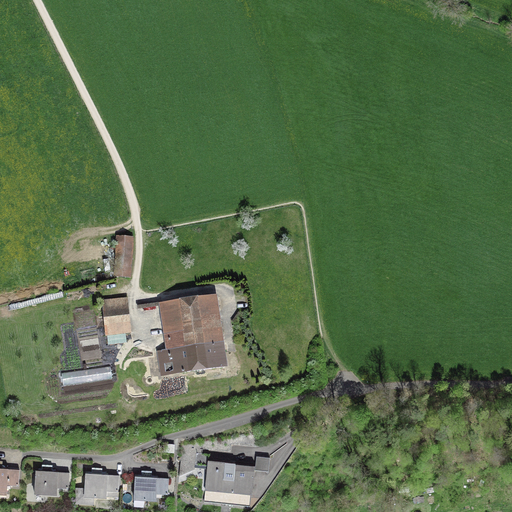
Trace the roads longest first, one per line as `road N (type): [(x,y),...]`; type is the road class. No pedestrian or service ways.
road 1 (residential): [(0,454),(142,454),(331,379),(511,386)]
road 2 (track): [(36,0),(124,177),(138,232),(140,320)]
